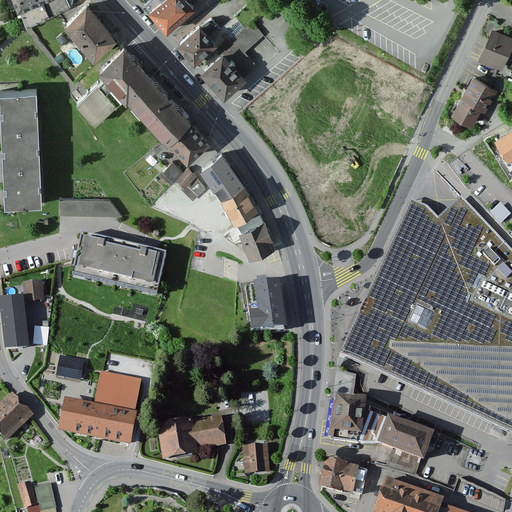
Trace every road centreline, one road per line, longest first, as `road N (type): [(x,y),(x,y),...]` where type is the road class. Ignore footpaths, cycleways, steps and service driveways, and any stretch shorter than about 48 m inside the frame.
road 1 (secondary): [(305,284),(288,221),(258,166),(108,0)]
road 2 (unclassified): [(305,284),(358,269),(373,256),(427,133)]
road 3 (secondary): [(294,491),(313,360),(305,284)]
road 4 (tertiary): [(269,508),(133,470),(95,480)]
road 5 (residential): [(0,254),(83,227),(157,245)]
road 6 (residential): [(95,480),(0,362)]
road 7 (unclassified): [(427,133),(486,0)]
road 8 (track): [(133,470),(155,347)]
